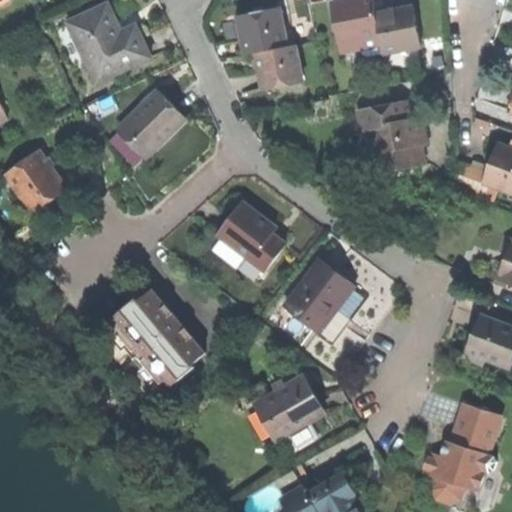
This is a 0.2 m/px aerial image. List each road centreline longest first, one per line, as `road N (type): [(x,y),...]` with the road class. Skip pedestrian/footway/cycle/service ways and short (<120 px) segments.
road 1 (residential): [(414,273),(385,262),(246,146)]
road 2 (residential): [(246,146),(86,273)]
road 3 (residential): [(246,146),(179,0)]
